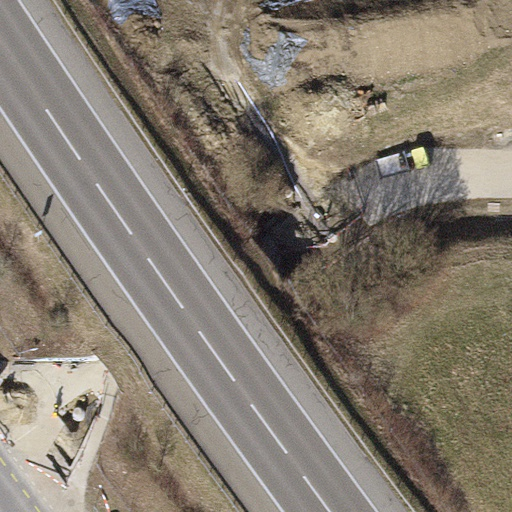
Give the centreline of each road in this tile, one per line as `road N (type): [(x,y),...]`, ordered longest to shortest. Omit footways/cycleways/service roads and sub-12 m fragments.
road 1 (unclassified): [(0,456),(278,264),(396,197),(511,172)]
road 2 (trunk): [(0,40),(336,511)]
